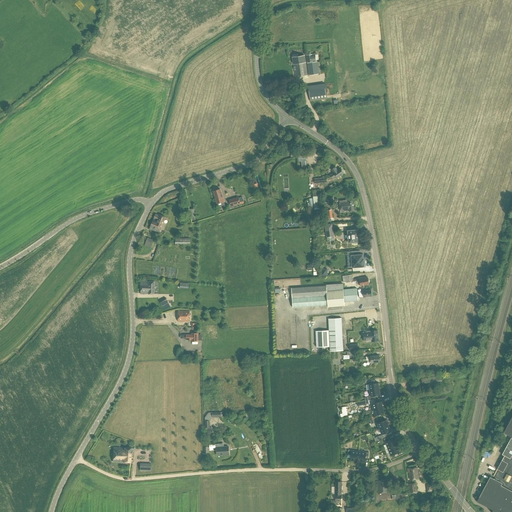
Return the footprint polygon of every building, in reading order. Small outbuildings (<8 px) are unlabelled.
[(306,55),(307,62),(316,61),(315,54),(306,55)] [(304,55),(292,57),(293,64),(295,77),(307,75),(304,55)] [(307,63),(309,75),(319,74),(317,62),(307,63)] [(308,86),(310,101),(327,99),(325,84),(308,86)] [(330,175),(332,179),(336,176),(338,178),(344,173),(340,168),(338,170),(336,167),(332,170),(334,173),(330,175)] [(214,191),(217,204),(224,202),(223,198),(223,197),(222,193),(221,193),(220,189),(217,190),(216,190),(215,190),(214,191)] [(239,203),(238,198),(229,200),(231,206),(239,203)] [(354,211),(353,199),(348,200),(339,201),(341,212),(349,211),(354,211)] [(149,228),(159,232),(165,217),(160,215),(159,216),(155,214),(149,228)] [(332,226),(326,227),(322,227),(324,243),(327,242),(334,241),(332,226)] [(359,234),(358,230),(347,231),(348,235),(348,238),(348,243),(359,242),(359,237),(359,234)] [(145,246),(150,248),(154,240),(148,238),(145,246)] [(362,254),(360,255),(360,251),(351,251),(352,255),(351,255),(352,267),(364,266),(364,265),(365,265),(365,259),(364,260),(364,258),(363,258),(362,254)] [(343,282),(346,282),(346,283),(352,281),(351,274),(345,275),(342,276),(343,282)] [(149,294),(149,282),(149,281),(141,281),(141,294),(145,294),(149,294)] [(291,289),(293,308),(328,305),(328,307),(345,306),(344,302),(358,301),(357,288),(343,289),(343,284),(326,285),(326,286),(291,289)] [(371,290),(363,291),(361,292),(362,293),(359,293),(360,298),(372,296),(371,290)] [(178,321),(190,321),(190,311),(178,311),(178,321)] [(316,331),(316,347),(330,346),(330,351),(343,351),(342,318),(328,319),(329,331),(316,331)] [(364,332),(364,340),(369,340),(369,339),(371,339),(372,341),(379,341),(378,330),(371,331),(371,332),(364,332)] [(511,436),(503,454),(505,456),(511,459),(511,417),(504,432),(511,436)] [(388,425),(386,420),(384,420),(383,421),(377,423),(379,429),(388,425)] [(390,430),(388,425),(379,429),(382,434),(387,432),(389,431),(390,430)] [(388,449),(398,444),(397,442),(396,442),(394,438),(389,440),(388,437),(384,439),(385,442),(388,449)] [(215,444),(216,448),(217,448),(217,455),(223,454),(223,455),(229,455),(229,446),(223,447),(222,446),(222,443),(215,444)] [(400,452),(398,447),(399,447),(398,444),(388,449),(391,455),(392,458),(396,457),(395,454),(400,452)] [(113,462),(130,462),(131,448),(124,447),(113,447),(113,462)] [(357,462),(359,451),(351,451),(348,450),(348,454),(351,455),(350,461),(354,461),(354,462),(357,462)] [(368,457),(369,453),(366,452),(359,451),(357,462),(360,462),(365,462),(365,456),(368,457)] [(511,511),(511,459),(505,456),(498,469),(499,470),(495,479),(491,477),(478,501),(493,509),(492,511),(511,511)] [(419,479),(417,468),(407,469),(408,473),(409,473),(410,480),(413,480),(413,483),(409,484),(410,493),(417,492),(416,483),(415,479),(419,479)] [(377,481),(377,483),(379,483),(379,485),(381,484),(382,486),(384,486),(385,489),(389,489),(387,479),(377,481)] [(379,483),(377,483),(378,493),(389,492),(389,489),(385,489),(384,486),(382,486),(381,484),(379,485),(379,483)] [(392,495),(392,499),(402,498),(402,497),(405,496),(408,496),(408,493),(404,493),(404,491),(395,492),(396,494),(392,495)]
